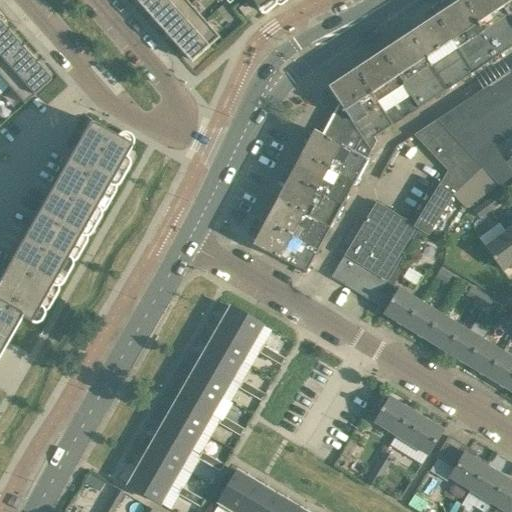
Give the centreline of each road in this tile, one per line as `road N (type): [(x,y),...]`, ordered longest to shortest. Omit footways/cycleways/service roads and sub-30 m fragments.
road 1 (residential): [(183,243),(298,304),(511,438)]
road 2 (tertiary): [(36,511),(183,243)]
road 3 (tertiary): [(229,155),(268,82),(384,0)]
road 4 (residential): [(22,0),(134,119),(172,121)]
road 5 (residential): [(172,121),(177,95),(96,0)]
